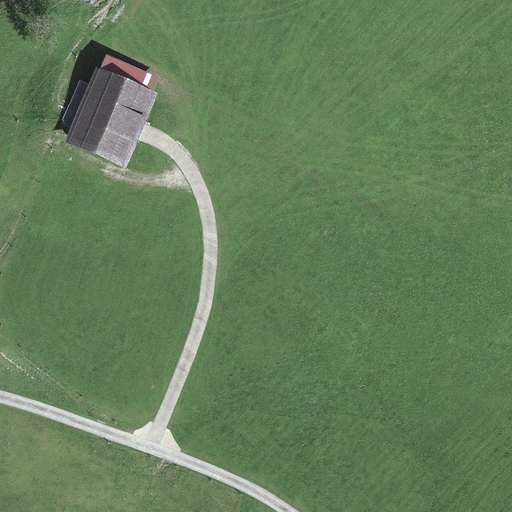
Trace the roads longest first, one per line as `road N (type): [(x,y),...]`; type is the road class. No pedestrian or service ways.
road 1 (track): [(147,134),(189,166),(210,248),(198,328),(151,447)]
road 2 (track): [(0,398),(217,473),(287,511)]
road 3 (track): [(53,152),(115,174),(195,177)]
